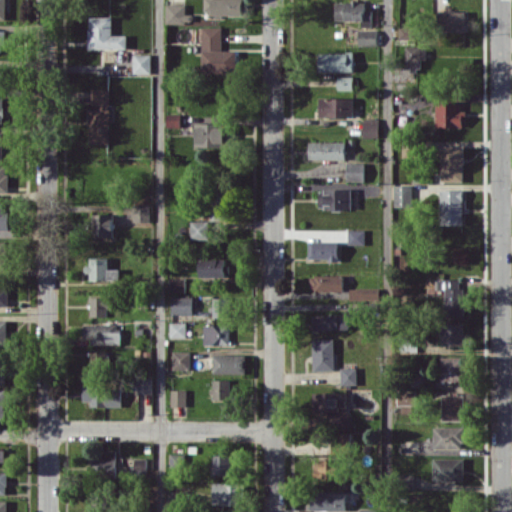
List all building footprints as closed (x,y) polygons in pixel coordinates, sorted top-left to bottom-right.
[(243,0),(204,0),(204,14),(243,15),(243,0)] [(336,1),(336,20),(361,20),(361,26),(372,26),(372,9),(366,9),(366,1),(336,1)] [(166,23),(193,22),(193,13),(186,14),(186,3),(166,4),(166,23)] [(466,10),(438,10),(438,31),(466,31),(466,10)] [(112,34),(112,16),(89,16),(88,48),(127,49),(127,35),(112,34)] [(222,26),(202,26),(202,72),(237,73),(237,50),(222,50),(222,26)] [(399,38),(415,38),(415,27),(400,26),(399,38)] [(378,29),(359,30),(359,45),(378,45),(378,29)] [(406,68),(421,68),(421,58),(426,58),(426,46),(406,46),(406,68)] [(320,71),(353,71),(353,52),(320,52),(320,71)] [(151,54),(134,54),(133,73),(151,74),(151,54)] [(353,89),(353,76),(338,76),(338,89),(353,89)] [(109,143),(110,88),(92,88),(92,107),(90,107),(89,143),(109,143)] [(354,98),(320,97),(320,116),(354,117),(354,98)] [(437,126),(462,127),(462,101),(438,101),(437,126)] [(181,114),(167,114),(167,126),(180,126),(181,114)] [(196,147),(227,147),(227,123),(196,123),(196,147)] [(346,159),(346,141),(310,141),(309,159),(346,159)] [(464,146),(441,146),(441,181),(464,181),(464,146)] [(346,180),(365,181),(365,163),(347,162),(346,180)] [(7,165),(0,165),(0,191),(8,192),(7,165)] [(395,207),(412,207),(412,185),(394,185),(395,207)] [(211,189),(210,220),(227,221),(229,190),(211,189)] [(319,209),(351,209),(352,189),(320,189),(319,209)] [(464,189),(441,190),(441,225),(464,224),(464,189)] [(0,229),(9,230),(9,203),(0,203),(0,229)] [(133,221),(150,222),(150,205),(134,204),(133,221)] [(114,214),(93,213),(92,236),(113,236),(114,214)] [(191,221),(191,239),(209,238),(209,220),(191,221)] [(366,229),(348,230),(348,244),(366,244),(366,229)] [(339,241),(309,241),(309,259),(339,259),(339,241)] [(90,280),(120,279),(120,268),(109,269),(109,257),(87,258),(88,273),(90,273),(90,280)] [(226,259),(200,258),(200,276),(226,277),(226,259)] [(344,290),(344,275),(310,275),(310,290),(344,290)] [(170,291),(185,291),(185,278),(170,277),(170,291)] [(444,278),(443,315),(461,316),(462,279),(444,278)] [(0,279),(0,305),(8,305),(9,279),(0,279)] [(350,299),(380,299),(380,288),(350,288),(350,299)] [(193,296),(172,296),(172,314),(193,314),(193,296)] [(90,316),(108,316),(108,297),(90,297),(90,316)] [(230,318),(231,297),(213,297),(212,318),(230,318)] [(350,328),(350,314),(312,315),(312,330),(350,328)] [(187,337),(186,322),(170,322),(171,338),(187,337)] [(119,324),(84,323),(84,338),(91,338),(91,344),(119,344),(119,324)] [(464,345),(465,323),(442,323),(442,345),(464,345)] [(230,345),(231,324),(206,324),(205,344),(230,345)] [(314,371),(335,370),(334,338),(313,339),(314,371)] [(173,370),(191,369),(190,350),(173,351),(173,370)] [(110,351),(90,351),(90,369),(110,370),(110,351)] [(247,373),(247,354),(214,354),(214,373),(247,373)] [(442,356),(441,380),(463,381),(464,357),(442,356)] [(341,367),(341,385),(358,384),(358,367),(341,367)] [(153,378),(136,377),(136,392),(153,393),(153,378)] [(231,379),(212,379),(213,399),(231,399),(231,379)] [(90,406),(123,406),(122,385),(83,386),(83,401),(90,401),(90,406)] [(187,390),(171,390),(171,406),(187,406),(187,390)] [(399,412),(414,413),(415,390),(400,390),(399,412)] [(347,392),(313,392),(313,411),(347,410),(347,392)] [(464,395),(443,394),(443,420),(464,420),(464,395)] [(350,413),(330,412),(329,428),(350,429),(350,413)] [(463,426),(434,427),(434,448),(464,448),(463,426)] [(117,450),(91,450),(91,469),(86,469),(86,474),(116,475),(117,450)] [(230,455),(213,454),(213,474),(229,475),(230,455)] [(134,458),(134,472),(147,472),(146,458),(134,458)] [(337,458),(314,459),(314,478),(338,477),(337,458)] [(434,480),(465,480),(464,458),(434,458),(434,480)] [(8,472),(0,471),(0,493),(8,494),(8,472)] [(240,483),(213,482),(213,504),(239,505),(240,483)] [(347,491),(312,490),(311,509),(346,510),(347,491)] [(0,511),(7,511),(8,500),(0,500),(0,511)]
